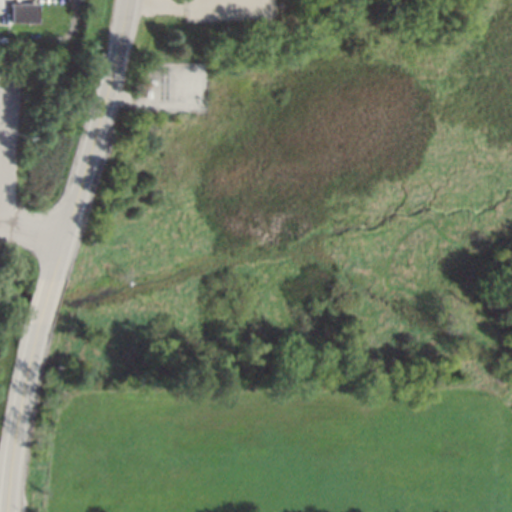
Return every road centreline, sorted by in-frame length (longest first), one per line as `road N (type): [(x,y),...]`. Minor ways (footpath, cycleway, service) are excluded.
road 1 (secondary): [(53,280),(113,72)]
road 2 (secondary): [(3,511),(37,342)]
